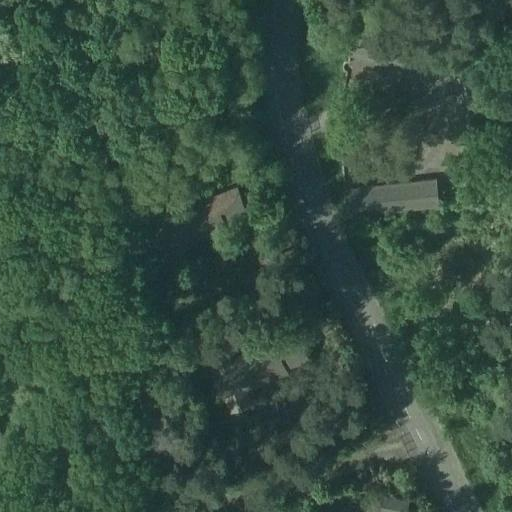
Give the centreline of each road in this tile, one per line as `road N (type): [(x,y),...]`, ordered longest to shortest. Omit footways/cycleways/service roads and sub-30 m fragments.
road 1 (residential): [(416,424),(317,235),(275,93),(278,0)]
road 2 (residential): [(142,511),(416,424)]
